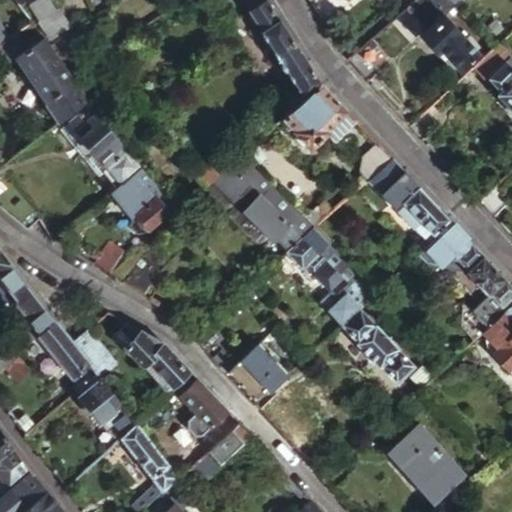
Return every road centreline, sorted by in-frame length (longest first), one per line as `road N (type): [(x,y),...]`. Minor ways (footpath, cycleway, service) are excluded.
road 1 (residential): [(0,222),(156,325),(330,511)]
road 2 (residential): [(288,0),(331,65),(511,262)]
road 3 (residential): [(76,511),(0,410)]
